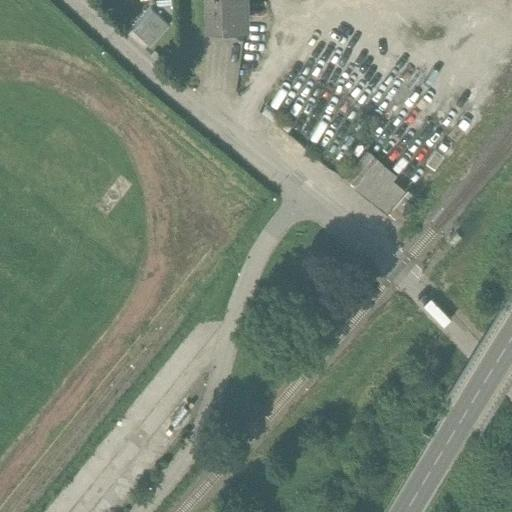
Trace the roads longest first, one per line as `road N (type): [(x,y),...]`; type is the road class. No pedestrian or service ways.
road 1 (unclassified): [(300,200),(248,280),(191,459),(143,511)]
road 2 (unclassified): [(75,0),(300,200)]
road 3 (unclassified): [(300,200),(395,275),(511,391)]
road 4 (primary): [(511,328),(398,511)]
